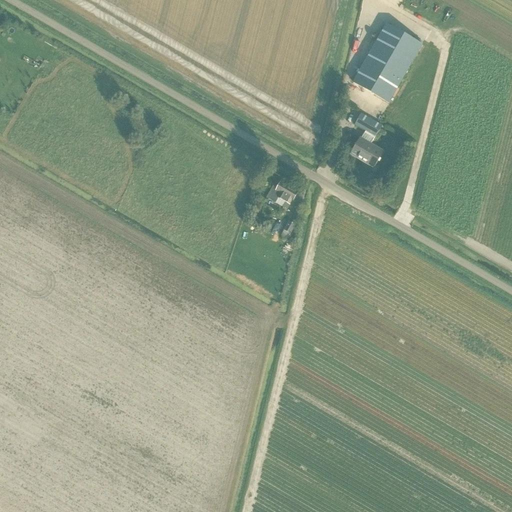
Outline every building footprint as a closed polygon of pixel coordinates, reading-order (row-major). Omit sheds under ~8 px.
[(423,45),(420,43),(387,24),(353,83),(389,104),(423,45)] [(456,30),(454,35),(469,39),(470,34),(456,30)] [(383,126),(362,114),(361,113),(355,125),(365,132),(362,138),(361,138),(351,155),(363,162),(365,160),(375,166),(384,151),(371,144),(375,137),(376,138),(383,126)] [(273,186),(266,198),(287,210),(292,202),(293,202),(299,192),(281,182),(277,188),(273,186)] [(285,231),(282,236),(289,239),(291,234),(296,225),(290,222),(285,231)]
